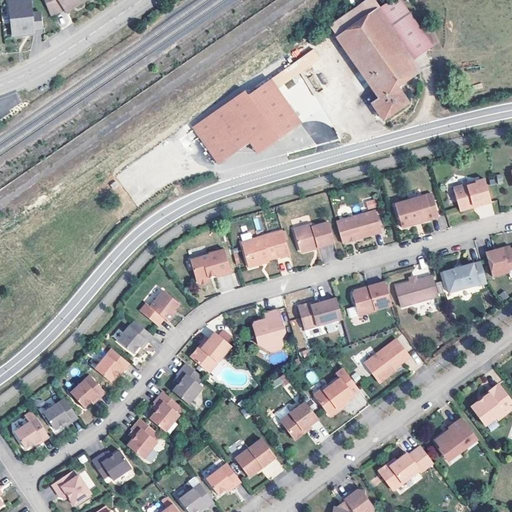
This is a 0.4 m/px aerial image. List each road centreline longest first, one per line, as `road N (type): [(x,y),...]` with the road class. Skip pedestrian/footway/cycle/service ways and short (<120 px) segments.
road 1 (tertiary): [(0,376),(130,243),(199,197),(511,110)]
road 2 (residential): [(511,222),(207,312),(109,420),(22,481)]
road 3 (residential): [(511,333),(281,505)]
road 4 (residential): [(141,0),(0,85)]
